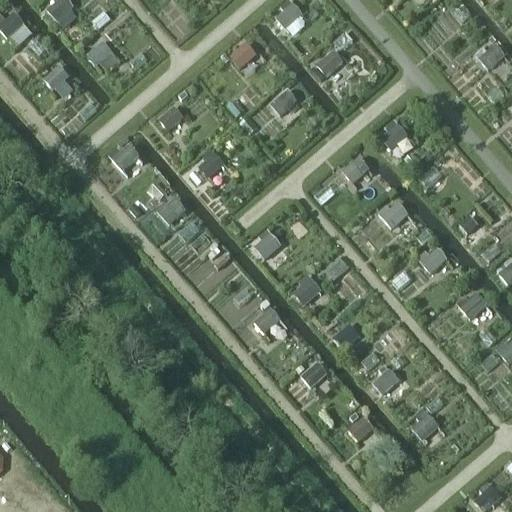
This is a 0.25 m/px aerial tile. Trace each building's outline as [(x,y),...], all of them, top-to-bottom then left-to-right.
[(55,25),(72,11),(63,0),(52,0),(50,2),(54,6),(46,13),(55,25)] [(291,8),(275,22),(285,33),(301,19),(291,8)] [(0,36),(6,42),(23,27),(13,16),(4,24),(0,19),(0,36)] [(96,70),(111,56),(98,41),(90,48),(93,52),(86,59),(96,70)] [(238,72),(254,59),(245,47),(229,61),(238,72)] [(487,74),(504,60),(494,48),(486,54),(483,51),(474,59),(477,61),(476,62),(487,74)] [(331,55),(315,69),(326,81),(342,66),(331,55)] [(52,94),(68,81),(58,69),(51,76),(47,72),(39,79),(52,94)] [(279,120),(296,104),(286,94),(269,109),(279,120)] [(167,135),(182,122),(172,110),(157,124),(167,135)] [(390,155),(407,140),(392,124),(383,132),(387,136),(379,143),(390,155)] [(121,175),(138,160),(128,148),(120,155),(116,151),(107,159),(121,175)] [(207,182),(224,168),(210,153),(202,160),(205,164),(197,171),(207,182)] [(351,188),(368,173),(358,160),(340,175),(351,188)] [(168,230),(185,215),(174,203),(166,210),(164,206),(155,214),(168,230)] [(391,233),(407,218),(396,206),(388,213),(385,209),(376,217),(391,233)] [(472,220),(462,230),(473,243),(483,234),(472,220)] [(263,264),(280,250),(266,234),(257,241),(260,245),(253,252),(263,264)] [(429,278),(446,263),(436,252),(428,259),(424,255),(415,262),(429,278)] [(511,262),(510,260),(502,267),(505,271),(497,278),(507,290),(511,285),(511,262)] [(302,309),(319,294),(309,283),(292,297),(302,309)] [(469,324),(485,309),(475,297),(467,304),(464,300),(455,308),(469,324)] [(262,338),(279,324),(269,312),(252,326),(262,338)] [(341,353),(358,340),(348,328),(332,342),(341,353)] [(507,369),(511,364),(511,343),(506,349),(503,345),(494,353),(507,369)] [(310,392),(326,378),(315,366),(299,380),(310,392)] [(381,399),(398,384),(388,373),(371,388),(381,399)] [(420,445),(437,431),(427,419),(410,433),(420,445)] [(357,446),(373,432),(363,421),(347,434),(357,446)] [(489,511),(505,511),(508,510),(486,486),(477,494),(480,498),(472,504),(479,511),(488,511),(489,511)]
